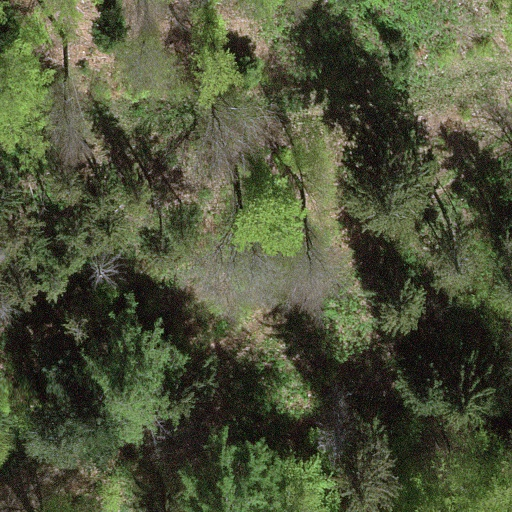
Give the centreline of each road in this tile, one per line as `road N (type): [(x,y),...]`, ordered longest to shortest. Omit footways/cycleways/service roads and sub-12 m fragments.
road 1 (track): [(5,511),(511,129)]
road 2 (track): [(0,117),(511,70)]
